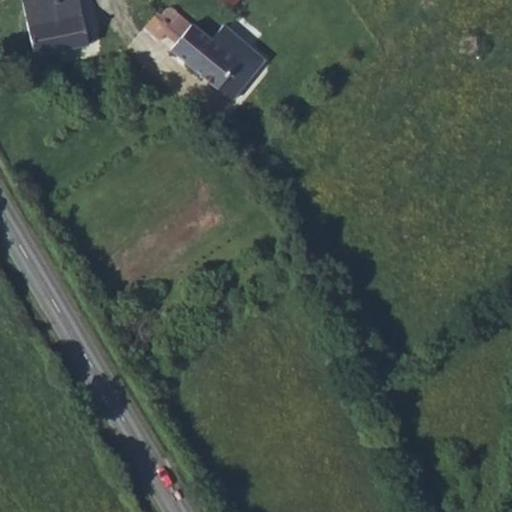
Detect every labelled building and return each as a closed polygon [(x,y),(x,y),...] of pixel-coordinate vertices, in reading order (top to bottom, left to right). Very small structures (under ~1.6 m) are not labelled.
[(78,0),(21,0),(34,56),(88,45),(78,0)] [(238,0),(220,0),(229,9),(238,0)] [(166,33),(180,16),(179,15),(176,10),(172,8),(169,7),(164,10),(160,14),(158,12),(145,27),(160,40),(166,33)] [(176,42),(191,25),(180,16),(166,33),(176,42)] [(191,25),(176,42),(171,49),(231,101),(264,61),(223,26),(211,41),(191,25)]
